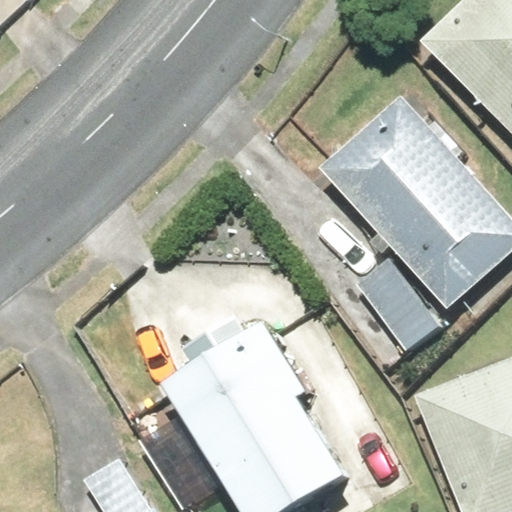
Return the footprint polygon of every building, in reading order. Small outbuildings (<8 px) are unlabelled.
[(511,0),(481,0),(439,39),(511,117),(511,0)] [(511,204),(418,97),(340,164),(465,307),(511,266),(511,204)] [(450,331),(394,261),(362,286),(418,357),(450,331)] [(207,369),(185,383),(264,511),(310,511),(367,477),(319,400),(330,394),(285,322),(261,336),(249,316),(195,349),(207,369)] [(511,511),(511,363),(431,395),(477,511),(511,511)] [(162,511),(130,457),(93,479),(112,511),(162,511)]
